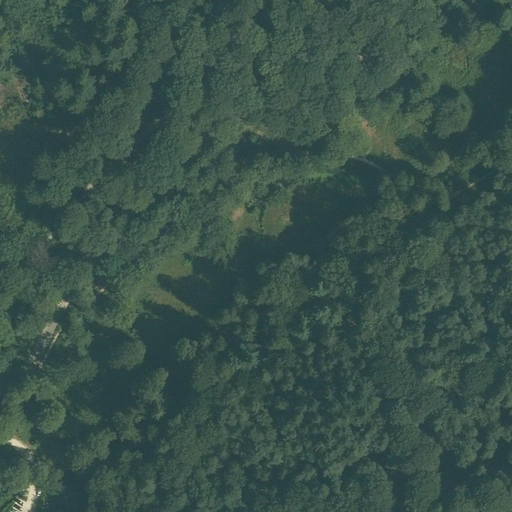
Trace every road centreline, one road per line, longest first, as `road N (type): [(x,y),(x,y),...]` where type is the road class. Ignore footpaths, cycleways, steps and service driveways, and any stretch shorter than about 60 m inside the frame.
road 1 (unclassified): [(0,408),(125,217),(204,126),(342,0)]
road 2 (track): [(283,511),(131,433),(223,324),(301,271)]
road 3 (unknown): [(427,511),(372,368),(301,271)]
road 4 (track): [(390,0),(405,130),(382,176)]
